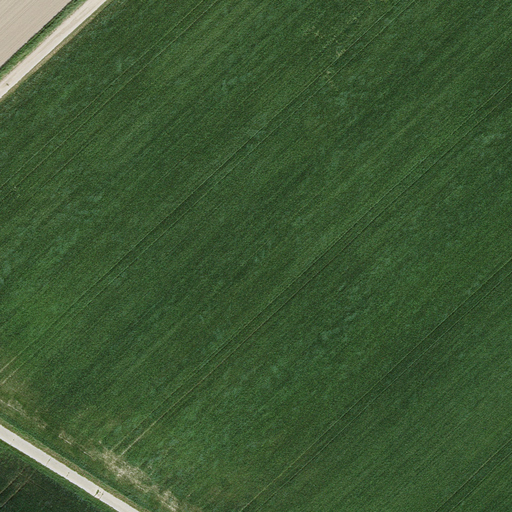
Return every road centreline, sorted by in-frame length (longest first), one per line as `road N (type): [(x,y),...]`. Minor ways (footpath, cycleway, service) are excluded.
road 1 (track): [(0,431),(129,511)]
road 2 (track): [(0,95),(103,0)]
